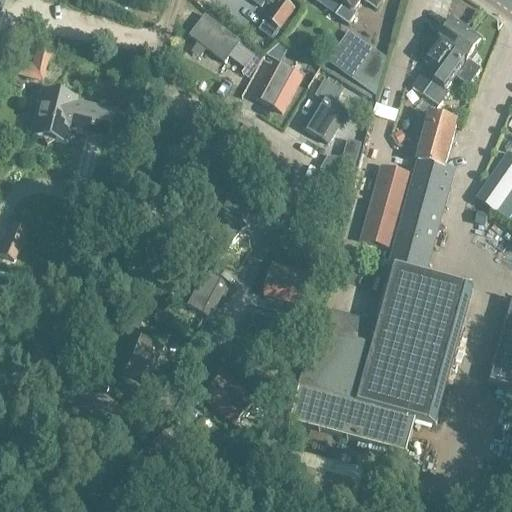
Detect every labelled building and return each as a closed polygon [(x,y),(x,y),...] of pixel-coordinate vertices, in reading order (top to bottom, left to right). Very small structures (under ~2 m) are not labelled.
[(35,0),(45,7),(47,9),(48,8),(54,0),(35,0)] [(108,0),(112,1),(109,13),(134,20),(138,0),(108,0)] [(332,0),(344,8),(336,19),(350,28),(357,17),(353,14),(362,2),(378,12),(386,0),(332,0)] [(282,3),(268,22),(277,28),(282,32),(295,12),(282,3)] [(239,48),(242,44),(221,28),(206,18),(189,40),(225,66),(228,62),(244,74),(254,59),(239,48)] [(267,21),(260,32),(269,39),(274,43),(282,32),(277,28),(268,22),(267,21)] [(440,73),(469,34),(455,24),(451,30),(447,27),(439,38),(443,41),(427,63),(440,73)] [(349,34),(334,55),(358,73),(373,52),(349,34)] [(469,34),(440,73),(441,76),(433,87),(431,85),(423,97),(439,109),(450,95),(447,93),(457,80),(469,89),(480,74),(471,68),(477,59),(474,56),(483,44),(469,34)] [(0,58),(3,61),(16,44),(5,35),(0,41),(0,58)] [(358,73),(334,55),(328,65),(352,83),(358,73)] [(43,84),(48,59),(35,56),(32,67),(18,64),(15,77),(43,84)] [(204,62),(199,73),(213,80),(219,69),(204,62)] [(300,79),(274,66),(256,101),(282,114),(300,79)] [(344,95),(325,83),(315,100),(320,103),(302,131),(330,147),(348,117),(335,109),(344,95)] [(41,96),(31,138),(42,141),(47,148),(54,144),(65,147),(69,133),(106,143),(113,115),(75,106),(76,104),(41,96)] [(373,119),(385,124),(392,108),(381,103),(373,119)] [(323,336),(315,334),(290,426),(405,458),(414,423),(435,428),(472,293),(473,293),(474,292),(425,279),(453,175),(444,172),(456,127),(432,120),(419,165),(368,348),(323,336)] [(510,144),(511,139),(511,125),(506,123),(499,140),(510,144)] [(217,152),(225,160),(215,171),(228,183),(238,172),(239,173),(246,166),(262,148),(239,128),(217,152)] [(511,194),(511,158),(509,157),(477,202),(497,216),(511,194)] [(210,170),(170,160),(159,202),(191,210),(195,192),(204,194),(210,170)] [(408,178),(377,170),(356,245),(387,254),(408,178)] [(206,221),(200,229),(227,250),(233,242),(251,219),(224,198),(218,206),(206,220),(206,221)] [(295,204),(285,245),(316,252),(326,212),(295,204)] [(489,218),(479,216),(478,216),(475,228),(485,230),(486,229),(489,218)] [(0,256),(13,262),(27,230),(12,223),(0,249),(0,256)] [(193,259),(161,247),(155,262),(188,273),(193,259)] [(306,266),(294,291),(312,299),(324,274),(306,266)] [(340,273),(330,301),(357,310),(367,282),(340,273)] [(200,274),(189,295),(216,309),(226,288),(200,274)] [(511,391),(511,302),(510,302),(509,303),(510,303),(487,385),(511,391)] [(114,329),(138,338),(145,323),(120,313),(114,329)] [(368,348),(374,326),(349,319),(328,313),(323,336),(368,348)] [(275,323),(249,314),(237,350),(264,359),(275,323)] [(148,389),(164,352),(134,339),(118,377),(148,389)] [(11,363),(9,381),(46,384),(49,344),(33,342),(31,365),(11,363)] [(225,378),(205,401),(235,426),(254,403),(225,378)] [(0,386),(0,395),(10,396),(11,387),(0,386)] [(170,431),(149,454),(162,466),(173,482),(195,466),(191,461),(194,458),(186,448),(170,431)] [(0,473),(6,479),(18,464),(0,450),(0,473)] [(328,511),(355,511),(365,475),(287,454),(275,498),(328,511)] [(98,481),(98,491),(116,491),(116,481),(98,481)] [(250,481),(232,504),(241,511),(251,511),(265,493),(250,481)] [(97,493),(94,507),(95,511),(135,511),(136,507),(133,493),(97,493)]
